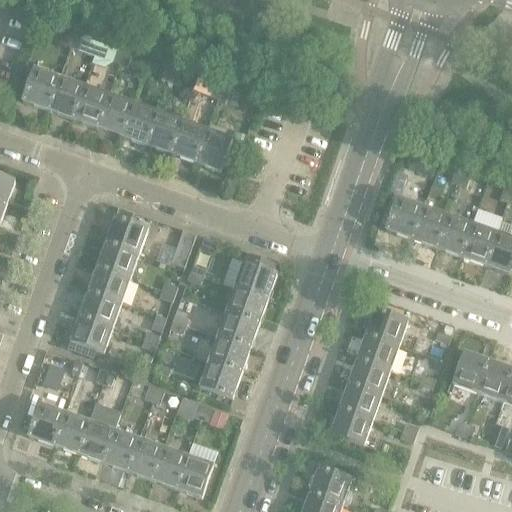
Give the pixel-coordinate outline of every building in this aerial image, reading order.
[(76,38),(69,35),(64,49),(72,51),(76,38)] [(84,41),(76,38),(72,51),(79,54),(84,41)] [(125,56),(118,53),(113,66),(120,69),(125,56)] [(125,56),(120,69),(128,72),(133,58),(125,56)] [(174,73),(167,70),(162,83),(169,86),(174,73)] [(23,105),(49,115),(61,81),(35,72),(23,105)] [(182,76),(174,73),(169,86),(177,89),(182,76)] [(85,90),(61,81),(49,115),(73,123),(85,90)] [(223,90),(216,88),(211,101),(218,103),(223,90)] [(110,99),(85,90),(73,123),(98,132),(110,99)] [(231,93),(223,90),(218,103),(226,106),(231,93)] [(135,107),(110,99),(98,132),(123,141),(135,107)] [(159,116),(135,107),(123,141),(147,149),(159,116)] [(183,124),(159,116),(147,149),(171,158),(183,124)] [(208,133),(183,124),(171,158),(196,166),(208,133)] [(233,142),(208,133),(196,166),(221,176),(233,142)] [(422,161),(414,158),(409,171),(417,174),(422,161)] [(464,176),(456,173),(452,186),(460,189),(464,176)] [(397,175),(389,198),(399,201),(401,202),(409,179),(397,175)] [(472,178),(464,176),(460,189),(467,192),(472,178)] [(0,179),(0,208),(7,211),(16,186),(0,179)] [(511,196),(511,192),(505,190),(501,204),(509,206),(511,196)] [(387,234),(413,244),(425,210),(401,202),(399,201),(387,234)] [(449,219),(425,210),(413,244),(437,252),(449,219)] [(473,228),(449,219),(437,252),(461,261),(473,228)] [(116,221),(107,247),(140,259),(149,233),(116,221)] [(498,236),(473,228),(461,261),(486,270),(498,236)] [(511,275),(511,241),(498,236),(486,270),(511,279),(511,275)] [(205,242),(201,255),(216,260),(220,247),(205,242)] [(178,251),(191,256),(194,249),(180,244),(178,251)] [(107,247),(98,271),(132,283),(140,259),(107,247)] [(185,272),(188,264),(175,259),(173,267),(185,272)] [(247,259),(245,267),(274,277),(277,269),(247,259)] [(245,267),(236,292),(269,304),(278,278),(274,277),(245,267)] [(207,273),(194,269),(191,276),(204,281),(207,273)] [(98,271),(89,296),(123,308),(132,283),(98,271)] [(204,281),(191,276),(189,284),(202,289),(204,281)] [(166,286),(163,294),(176,299),(179,291),(166,286)] [(269,304),(236,292),(227,317),(260,329),(269,304)] [(176,299),(163,294),(160,301),(173,306),(176,299)] [(89,296),(81,320),(114,332),(123,308),(89,296)] [(376,313),(367,339),(400,350),(409,325),(376,313)] [(260,329),(227,317),(218,341),(251,353),(260,329)] [(190,322),(177,318),(174,326),(187,330),(190,322)] [(105,357),(114,332),(81,320),(72,346),(105,357)] [(187,330),(174,326),(171,333),(184,338),(187,330)] [(148,335),(145,343),(159,348),(161,340),(148,335)] [(449,348),(452,340),(439,336),(436,344),(449,348)] [(400,350),(367,339),(358,364),(391,376),(400,350)] [(251,353),(218,341),(209,366),(243,378),(251,353)] [(159,348),(145,343),(143,350),(156,355),(159,348)] [(454,389),(480,398),(492,365),(466,356),(454,389)] [(84,367),(77,364),(72,377),(80,380),(84,367)] [(391,376),(358,364),(349,388),(383,400),(391,376)] [(511,384),(511,372),(492,365),(480,398),(504,407),(511,384)] [(243,378),(209,366),(201,391),(234,403),(243,378)] [(172,372),(159,368),(156,375),(169,380),(172,372)] [(109,375),(101,373),(97,386),(104,389),(109,375)] [(116,378),(109,375),(104,389),(112,391),(116,378)] [(424,378),(421,386),(434,391),(437,383),(424,378)] [(434,391),(421,386),(419,393),(432,398),(434,391)] [(383,400),(349,388),(341,412),(374,424),(383,400)] [(157,393),(150,390),(145,403),(153,406),(157,393)] [(165,396),(157,393),(153,406),(161,409),(165,396)] [(29,441),(55,450),(66,416),(41,407),(29,441)] [(206,410),(199,408),(194,421),(202,423),(206,410)] [(214,413),(206,410),(202,423),(210,426),(214,413)] [(365,449),(374,424),(341,412),(332,438),(365,449)] [(91,425),(66,416),(55,450),(79,458),(91,425)] [(115,434),(91,425),(79,458),(103,467),(115,434)] [(461,425),(456,438),(464,441),(469,428),(461,425)] [(407,427),(404,435),(417,439),(420,432),(407,427)] [(476,431),(469,428),(464,441),(472,444),(476,431)] [(140,442),(115,434),(103,467),(128,476),(140,442)] [(417,439),(404,435),(401,442),(414,447),(417,439)] [(165,451),(140,442),(128,476),(153,485),(165,451)] [(189,460),(165,451),(153,485),(177,493),(189,460)] [(214,469),(189,460),(177,493),(203,502),(214,469)] [(320,471),(310,497),(344,509),(353,483),(320,471)] [(310,497),(305,511),(342,511),(344,509),(310,497)]
